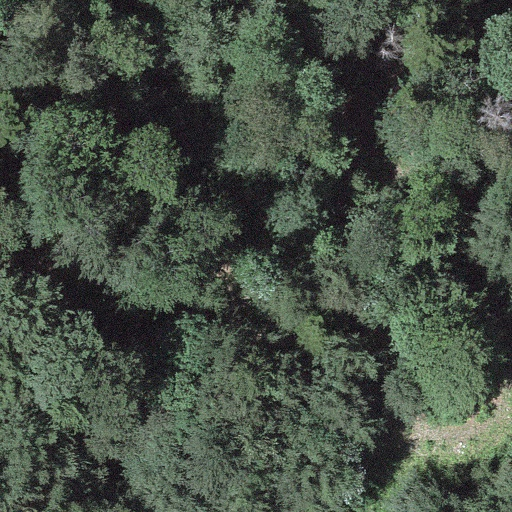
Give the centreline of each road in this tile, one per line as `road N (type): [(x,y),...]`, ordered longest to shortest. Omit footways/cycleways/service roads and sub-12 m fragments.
road 1 (track): [(273,0),(294,38),(476,255),(511,331)]
road 2 (track): [(511,432),(353,511)]
